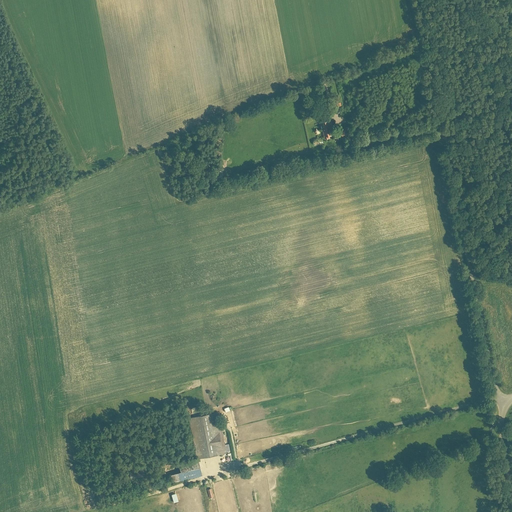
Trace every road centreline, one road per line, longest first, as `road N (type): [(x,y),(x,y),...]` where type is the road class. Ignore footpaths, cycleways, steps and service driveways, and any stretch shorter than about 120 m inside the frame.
road 1 (residential): [(504,405),(422,0)]
road 2 (track): [(446,136),(184,200),(174,193),(163,145)]
road 3 (track): [(202,480),(511,397)]
